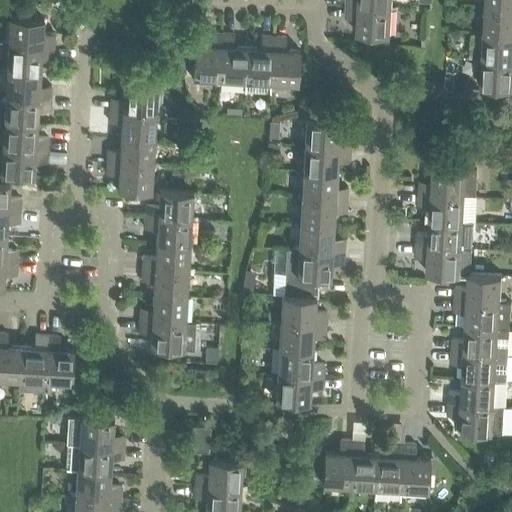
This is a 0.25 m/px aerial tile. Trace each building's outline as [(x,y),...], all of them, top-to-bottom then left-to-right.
[(511,0),(486,0),(486,7),(511,8),(511,0)] [(390,42),(392,8),(347,5),(346,18),(358,18),(357,32),(378,33),(377,41),(390,42)] [(511,8),(486,7),(484,33),(511,34),(511,8)] [(42,33),(43,19),(11,17),(9,44),(54,46),(55,34),(42,33)] [(219,78),(222,33),(210,33),(210,44),(195,44),(193,77),(219,78)] [(234,46),(234,34),(222,33),(219,78),(245,80),(247,47),(234,46)] [(511,34),(484,33),(483,59),(511,61),(511,34)] [(271,81),(274,36),(262,36),(262,47),(247,47),(245,80),(245,90),(270,92),(271,81)] [(285,49),(286,37),(274,36),(271,81),(298,82),(300,50),(285,49)] [(53,59),(54,46),(9,44),(7,70),(40,71),(41,58),(53,59)] [(186,68),(188,45),(174,44),(174,53),(173,66),(173,67),(174,67),(186,68)] [(511,61),(483,59),(481,87),(511,88),(511,61)] [(172,76),(173,66),(156,65),(155,75),(172,76)] [(39,85),(40,71),(7,70),(6,95),(50,98),(51,86),(39,85)] [(445,87),(449,87),(453,87),(453,76),(449,76),(445,76),(445,87)] [(156,112),(158,86),(124,84),(123,98),(112,98),(111,110),(156,112)] [(49,111),(50,98),(6,95),(4,121),(37,123),(38,110),(49,111)] [(154,138),(156,112),(111,110),(110,122),(122,123),(121,136),(154,138)] [(340,134),(340,121),(307,119),(305,145),(351,148),(352,135),(340,134)] [(37,123),(4,121),(0,121),(0,147),(3,147),(48,150),(49,137),(45,137),(36,137),(37,128),(37,123)] [(153,164),(154,138),(121,136),(120,151),(108,150),(108,162),(153,164)] [(350,160),(351,148),(305,145),(304,171),(337,173),(338,159),(350,160)] [(48,150),(3,147),(0,147),(0,174),(34,176),(35,162),(47,162),(48,150)] [(151,191),(153,164),(108,162),(107,174),(119,175),(118,189),(127,190),(151,191)] [(420,192),(465,195),(475,196),(477,169),(434,167),(433,181),(421,180),(420,192)] [(336,187),(337,173),(304,171),(302,197),(347,200),(348,188),(336,187)] [(10,183),(1,182),(0,182),(0,209),(20,210),(21,198),(9,198),(10,183)] [(140,191),(128,190),(127,198),(140,199),(140,191)] [(191,219),(193,192),(160,190),(159,205),(147,204),(146,216),(191,219)] [(464,221),(465,195),(420,192),(420,205),(432,206),(431,219),(464,221)] [(347,212),(347,200),(302,197),(300,223),(334,225),(335,211),(347,212)] [(20,210),(0,209),(0,235),(6,236),(7,222),(19,222),(20,210)] [(511,215),(502,214),(502,222),(511,223),(511,215)] [(190,245),(191,219),(146,216),(145,228),(158,229),(157,243),(190,245)] [(474,222),(464,221),(431,219),(430,234),(418,233),(417,245),(463,247),(472,247),(474,222)] [(333,238),(334,225),(300,223),(299,249),(345,252),(346,239),(333,238)] [(6,249),(6,236),(0,235),(0,261),(17,262),(18,250),(6,249)] [(188,270),(190,245),(157,243),(156,257),(144,256),(143,268),(188,270)] [(429,258),(428,272),(470,274),(470,272),(471,272),(472,247),(463,247),(417,245),(417,257),(429,258)] [(345,252),(299,249),(286,248),(283,295),(296,296),(316,298),(317,277),(331,277),(331,263),(345,264),(345,252)] [(16,275),(17,262),(0,261),(0,287),(3,288),(4,274),(16,275)] [(187,296),(188,270),(143,268),(142,280),(154,280),(153,294),(187,296)] [(246,269),(243,288),(253,290),(257,271),(246,269)] [(503,274),(471,272),(470,272),(470,274),(469,287),(457,287),(456,299),(501,301),(503,274)] [(185,322),(187,296),(153,294),(152,308),(140,307),(140,320),(185,322)] [(296,296),(283,295),(282,321),(327,324),(327,312),(315,311),(316,298),(296,296)] [(511,302),(501,301),(456,299),(455,311),(467,312),(466,325),(499,327),(510,328),(511,302)] [(195,323),(185,322),(140,320),(139,332),(151,332),(150,347),(194,349),(195,323)] [(326,336),(327,324),(282,321),(280,347),(313,349),(314,336),(326,336)] [(510,328),(499,327),(466,325),(465,339),(453,338),(452,350),(497,353),(508,354),(510,328)] [(7,345),(8,333),(0,332),(0,377),(19,379),(21,345),(7,345)] [(21,345),(19,379),(19,389),(45,390),(45,380),(48,335),(36,334),(35,346),(21,345)] [(59,348),(60,336),(48,335),(45,380),(71,382),(74,349),(59,348)] [(205,347),(204,358),(205,359),(205,362),(217,363),(217,359),(218,347),(205,347)] [(312,364),(313,349),(280,347),(278,373),(324,376),(325,365),(312,364)] [(508,354),(497,353),(452,350),(452,362),(463,363),(462,377),(496,379),(496,377),(507,378),(508,354)] [(323,388),(324,376),(278,373),(277,400),(310,402),(311,387),(323,388)] [(450,390),(449,402),(504,405),(505,405),(507,380),(496,379),(462,377),(462,390),(450,390)] [(502,431),(504,405),(449,402),(448,414),(460,415),(459,428),(476,429),(502,431)] [(113,433),(113,419),(80,417),(78,444),(124,446),(125,434),(113,433)] [(189,449),(208,449),(210,424),(190,424),(189,449)] [(459,428),(459,437),(475,438),(476,429),(459,428)] [(349,485),(352,440),(339,439),(339,451),(324,450),(322,483),(349,485)] [(363,452),(364,441),(352,440),(349,485),(375,486),(377,453),(363,452)] [(401,488),(404,443),(391,442),(391,454),(377,453),(375,486),(375,497),(400,499),(400,487),(401,488)] [(124,446),(78,444),(67,443),(66,468),(77,468),(77,469),(110,472),(111,458),(123,458),(124,446)] [(415,444),(404,443),(401,488),(427,489),(429,469),(436,470),(437,460),(429,459),(429,456),(415,455),(415,444)] [(240,487),(241,461),(208,458),(208,473),(196,472),(195,485),(240,487)] [(109,485),(110,472),(77,469),(75,496),(120,498),(121,486),(109,485)] [(216,511),(238,511),(240,487),(195,485),(194,497),(206,497),(205,511),(216,511)] [(282,490),(281,502),(291,502),(292,490),(282,490)] [(120,510),(120,498),(75,496),(74,511),(107,511),(108,509),(120,510)]
